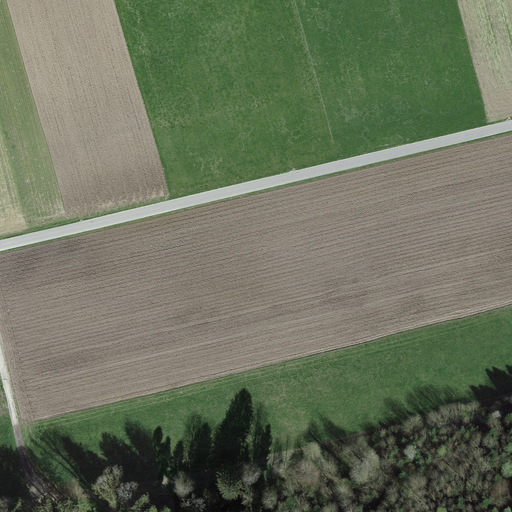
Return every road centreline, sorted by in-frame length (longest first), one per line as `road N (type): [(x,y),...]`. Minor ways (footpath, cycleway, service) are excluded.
road 1 (unclassified): [(0,245),(511,125)]
road 2 (track): [(511,397),(253,466),(26,511)]
road 3 (track): [(37,509),(40,496),(22,457),(0,361)]
